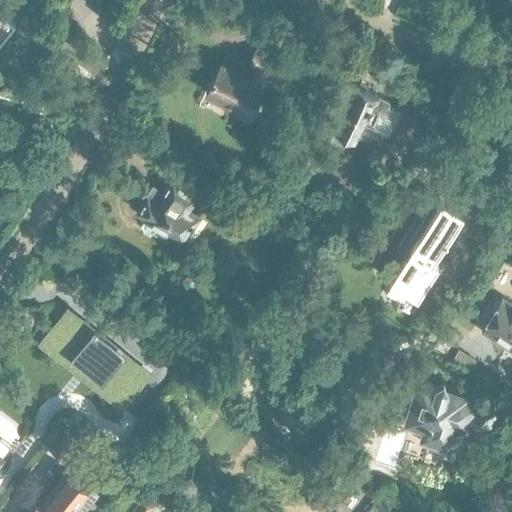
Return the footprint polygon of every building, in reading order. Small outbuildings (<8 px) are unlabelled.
[(0,40),(15,21),(0,8),(0,40)] [(276,77),(284,60),(272,54),(270,57),(255,50),(249,63),(255,66),(250,77),(220,62),(206,90),(233,103),(231,108),(244,114),(247,109),(251,111),(269,73),(276,77)] [(400,109),(387,103),(388,101),(377,96),(377,95),(351,82),(339,106),(338,106),(331,119),(337,122),(334,127),(354,136),(355,135),(381,148),(400,109)] [(293,198),(301,180),(285,173),(277,191),(293,198)] [(184,238),(198,216),(186,208),(196,193),(173,178),(163,193),(154,188),(140,208),(149,214),(148,216),(151,218),(150,220),(157,224),(159,223),(172,232),(172,234),(178,238),(180,237),(182,239),(176,249),(187,256),(195,245),(184,238)] [(392,279),(406,287),(420,295),(439,264),(434,260),(464,211),(442,198),(392,279)] [(228,201),(200,213),(225,230),(237,225),(228,201)] [(511,222),(500,246),(511,252),(511,222)] [(511,302),(502,297),(496,307),(482,329),(511,348),(511,302)] [(70,314),(48,342),(126,403),(149,375),(70,314)] [(462,398),(462,397),(454,394),(453,397),(445,394),(447,389),(443,381),(436,385),(436,387),(419,381),(413,401),(412,401),(402,406),(407,416),(408,416),(407,420),(426,426),(423,435),(425,435),(422,443),(444,449),(446,442),(448,443),(454,422),(481,431),(482,429),(487,431),(494,410),(489,408),(489,406),(471,401),(471,402),(465,401),(466,399),(462,398)] [(82,442),(67,429),(63,426),(48,445),(67,461),(82,442)] [(0,462),(3,464),(16,448),(0,435),(0,462)] [(335,454),(339,458),(344,457),(350,450),(342,445),(335,454)] [(315,465),(326,474),(333,465),(322,457),(315,465)] [(70,511),(73,509),(89,488),(90,487),(67,469),(65,471),(50,491),(42,502),(37,499),(27,511),(70,511)] [(148,511),(157,502),(146,494),(131,511),(148,511)] [(395,511),(378,499),(367,511),(395,511)]
